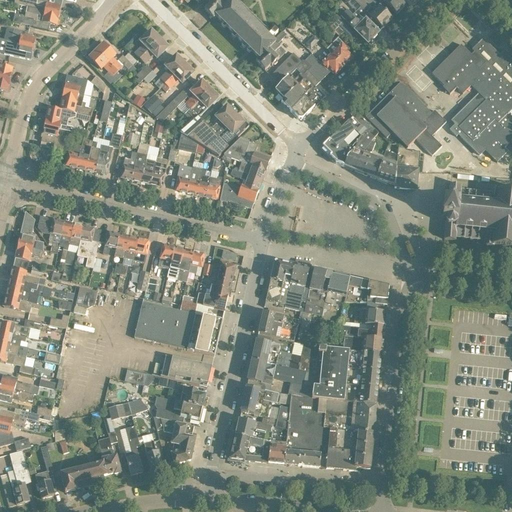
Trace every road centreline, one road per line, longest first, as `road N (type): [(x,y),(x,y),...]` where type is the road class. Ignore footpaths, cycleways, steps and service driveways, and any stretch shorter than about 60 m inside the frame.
road 1 (residential): [(259,241),(8,179)]
road 2 (residential): [(211,473),(259,241)]
road 3 (residential): [(383,489),(406,274)]
road 4 (residential): [(8,179),(25,102),(39,77),(114,0)]
road 5 (residential): [(300,149),(151,0)]
road 6 (residential): [(300,149),(446,0)]
road 7 (unclassified): [(211,473),(383,489)]
road 8 (residential): [(406,274),(388,213),(294,163)]
